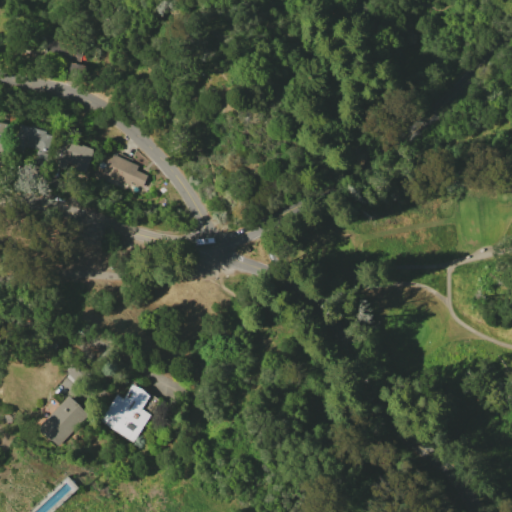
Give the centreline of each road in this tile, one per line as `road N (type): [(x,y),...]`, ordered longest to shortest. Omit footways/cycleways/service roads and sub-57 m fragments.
road 1 (residential): [(205,245),(280,276),(318,305),(388,416),(442,468),(472,511)]
road 2 (tertiary): [(205,245),(256,228),(349,178),(425,121),(511,31)]
road 3 (residential): [(222,257),(202,274),(0,279),(25,328),(97,332)]
road 4 (residential): [(0,75),(110,113),(157,154),(195,205),(205,245)]
road 5 (tertiary): [(0,200),(205,245)]
